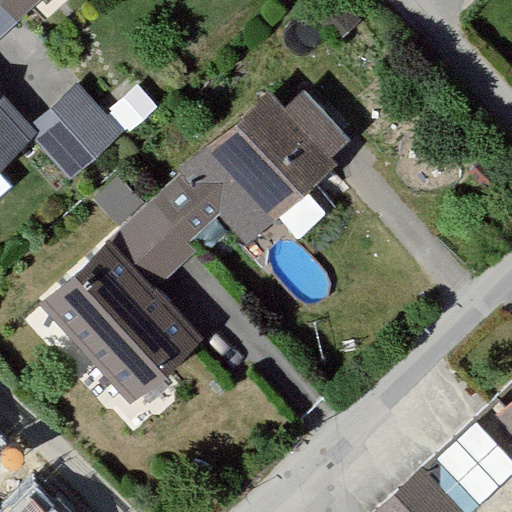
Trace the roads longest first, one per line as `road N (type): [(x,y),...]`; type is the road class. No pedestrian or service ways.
road 1 (residential): [(253,511),(511,268)]
road 2 (residential): [(511,111),(408,0)]
